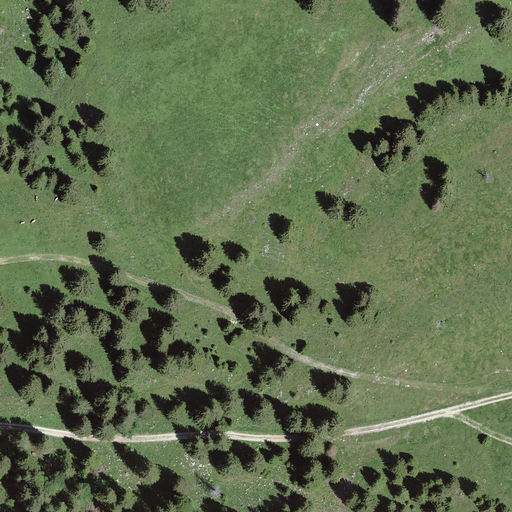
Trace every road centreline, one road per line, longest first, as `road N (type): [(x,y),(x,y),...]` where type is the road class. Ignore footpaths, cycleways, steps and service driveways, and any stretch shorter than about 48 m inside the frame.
road 1 (track): [(0,263),(55,258),(140,276),(192,293),(322,367),(386,382),(511,389)]
road 2 (track): [(511,395),(308,438),(89,439),(0,426)]
